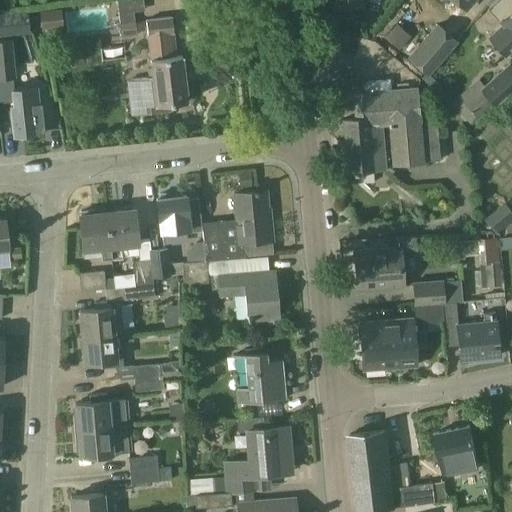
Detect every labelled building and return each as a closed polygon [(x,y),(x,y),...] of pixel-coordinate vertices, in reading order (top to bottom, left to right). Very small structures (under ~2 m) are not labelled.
[(115,0),(120,34),(135,32),(131,0),(115,0)] [(454,0),(466,10),(474,0),(454,0)] [(511,0),(497,0),(510,14),(501,21),(504,25),(490,38),(506,56),(511,50),(511,0)] [(60,10),(39,13),(41,29),(61,27),(60,10)] [(153,77),(134,79),(138,114),(171,111),(170,104),(187,102),(182,56),(173,57),(170,34),(174,33),(173,17),(147,20),(153,77)] [(435,24),(406,58),(425,75),(431,68),(432,69),(456,42),(435,24)] [(0,42),(0,78),(15,77),(11,41),(0,42)] [(511,68),(509,65),(479,92),(492,107),(511,89),(511,68)] [(342,121),(347,173),(374,171),(374,170),(385,169),(382,128),(367,130),(367,127),(389,125),(393,165),(423,163),(423,161),(440,160),(436,121),(431,121),(429,108),(419,109),(418,89),(391,91),(390,80),(366,82),(367,92),(353,93),(356,119),(342,121)] [(36,133),(36,131),(43,131),(40,102),(38,102),(36,86),(12,89),(14,106),(11,106),(14,135),(36,133)] [(237,220),(203,223),(206,260),(245,257),(243,243),(272,241),(270,221),(269,221),(266,191),(235,194),(237,220)] [(170,198),(168,196),(167,194),(161,194),(159,199),(157,199),(160,233),(189,229),(189,233),(202,231),(200,209),(188,210),(187,196),(170,198)] [(497,232),(511,219),(511,206),(507,201),(486,218),(497,232)] [(114,278),(123,277),(120,246),(139,244),(135,209),(107,213),(110,247),(111,259),(112,259),(114,278)] [(111,259),(110,247),(107,213),(94,214),(94,210),(81,212),(81,215),(79,216),(83,250),(101,248),(102,260),(111,259)] [(398,248),(354,252),(358,290),(403,286),(400,248),(410,247),(410,238),(397,239),(398,248)] [(495,286),(490,238),(478,240),(482,287),(495,286)] [(205,261),(203,242),(196,242),(190,247),(186,254),(187,262),(205,261)] [(464,242),(457,243),(458,260),(465,259),(464,242)] [(151,259),(153,278),(170,276),(168,249),(150,250),(151,259)] [(153,284),(153,278),(151,259),(132,260),(135,286),(153,284)] [(207,261),(184,263),(185,284),(209,282),(207,261)] [(105,289),(104,279),(103,271),(78,273),(80,291),(105,289)] [(220,288),(220,295),(246,293),(248,319),(278,317),(274,272),(219,277),(220,288)] [(219,277),(210,277),(211,289),(220,288),(219,277)] [(114,288),(113,278),(104,279),(105,289),(114,288)] [(414,283),(415,305),(442,303),(456,302),(455,280),(454,280),(452,278),(444,278),(443,281),(414,283)] [(153,285),(114,288),(105,289),(107,302),(94,303),(95,309),(79,311),(82,338),(114,335),(132,333),(132,332),(122,333),(119,301),(154,297),(153,285)] [(442,303),(444,320),(444,324),(458,322),(456,302),(442,303)] [(415,306),(417,323),(444,320),(442,303),(415,306)] [(484,323),(457,325),(460,359),(499,356),(495,312),(483,313),(484,323)] [(412,318),(359,322),(363,371),(416,366),(412,318)] [(132,333),(114,335),(82,338),(82,339),(79,339),(81,351),(83,351),(85,364),(100,362),(101,369),(123,366),(121,342),(133,341),(132,333)] [(236,388),(237,403),(285,398),(282,360),(267,361),(266,352),(245,354),(248,387),(236,388)] [(160,376),(159,367),(159,364),(130,366),(131,379),(160,376)] [(160,376),(131,379),(131,390),(160,387),(160,376)] [(73,416),(75,431),(110,428),(127,426),(125,399),(107,400),(107,393),(90,395),(90,402),(75,403),(76,416),(73,416)] [(232,491),(248,490),(247,476),(266,474),(266,473),(291,471),(288,427),(264,429),(263,417),(238,419),(239,427),(246,430),(249,461),(225,463),(228,492),(232,491)] [(127,426),(110,428),(75,431),(76,444),(79,444),(80,456),(95,455),(95,461),(113,459),(112,453),(130,452),(127,426)] [(435,433),(441,459),(445,458),(449,473),(460,471),(461,472),(478,468),(469,426),(435,433)] [(365,511),(396,508),(396,507),(394,488),(387,429),(348,434),(356,511),(365,511)] [(130,472),(158,470),(157,456),(129,459),(130,472)] [(130,472),(131,484),(159,481),(158,470),(130,472)] [(433,483),(394,488),(396,507),(435,502),(433,483)] [(232,491),(228,492),(200,494),(201,507),(233,505),(232,491)] [(72,511),(104,511),(103,494),(71,497),(72,511)] [(239,503),(239,504),(239,511),(295,511),(294,499),(239,503)]
